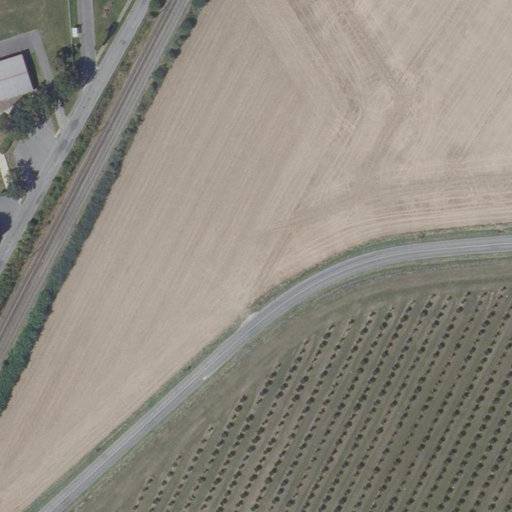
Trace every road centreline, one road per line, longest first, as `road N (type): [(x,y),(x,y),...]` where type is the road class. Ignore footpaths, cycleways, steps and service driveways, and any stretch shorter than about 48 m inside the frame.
road 1 (tertiary): [(511,243),(379,258),(308,286),(248,330),(48,511)]
road 2 (unclassified): [(97,85),(0,262)]
